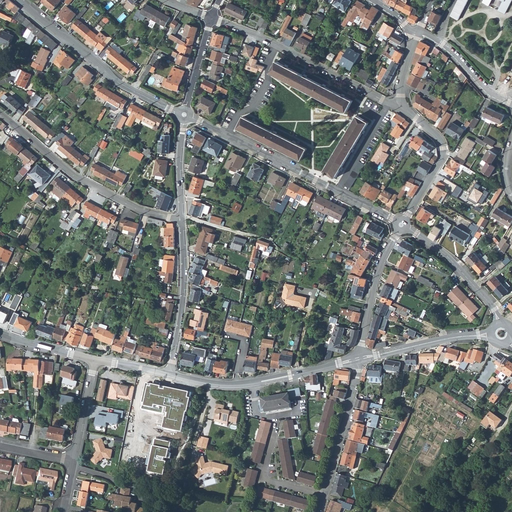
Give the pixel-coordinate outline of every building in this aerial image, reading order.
[(18,8),(9,0),(0,0),(0,1),(2,3),(4,0),(11,5),(10,6),(16,10),(18,8)] [(43,0),(42,2),(53,10),(61,0),(60,0),(43,0)] [(349,0),(336,0),(334,4),(346,11),(352,1),(349,0)] [(366,5),(358,0),(352,9),(351,8),(350,11),(342,24),(345,26),(349,20),(354,23),(355,21),(357,18),(359,15),(364,6),(365,7),(366,5)] [(411,15),(408,20),(414,23),(416,22),(421,14),(417,12),(418,10),(417,9),(414,8),(414,7),(407,3),(408,0),(400,0),(399,0),(396,8),(411,15)] [(468,0),(458,0),(454,9),(450,15),(458,19),(468,0)] [(483,0),(483,1),(489,5),(490,0),(502,0),(503,0),(498,10),(505,13),(511,0),(483,0)] [(230,3),(226,11),(244,20),(248,11),(230,3)] [(134,18),(137,20),(138,18),(139,18),(144,20),(146,16),(151,19),(150,22),(151,22),(157,10),(146,4),(142,11),(138,9),(134,18)] [(59,13),(62,16),(65,19),(64,20),(68,24),(76,14),(65,5),(59,13)] [(85,6),(76,18),(78,19),(87,8),(85,6)] [(365,7),(364,6),(359,15),(357,18),(355,21),(359,23),(360,20),(364,22),(371,10),(365,7)] [(364,22),(361,27),(363,29),(364,26),(369,29),(379,10),(373,6),(371,10),(364,22)] [(308,9),(307,13),(312,15),(323,20),(325,18),(308,9)] [(151,22),(149,25),(153,27),(156,22),(162,25),(165,26),(168,22),(169,18),(170,18),(157,10),(151,22)] [(13,18),(0,11),(0,14),(12,21),(13,18)] [(307,13),(302,11),(299,19),(303,21),(307,13)] [(437,13),(433,11),(430,18),(426,28),(434,32),(435,30),(443,15),(437,13)] [(303,21),(302,24),(306,26),(312,15),(307,13),(303,21)] [(17,19),(22,23),(26,18),(21,14),(17,19)] [(293,17),(289,15),(280,34),(284,36),(284,35),(288,27),(293,17)] [(26,18),(22,23),(23,24),(26,26),(30,21),(26,18)] [(91,30),(78,19),(74,25),(77,27),(75,29),(85,38),(91,30)] [(266,19),(262,27),(266,29),(270,21),(266,19)] [(174,20),(170,25),(175,28),(177,24),(178,22),(174,20)] [(30,21),(26,26),(30,30),(34,25),(30,21)] [(379,31),(375,37),(377,38),(379,36),(379,37),(380,36),(382,32),(389,36),(389,37),(394,28),(385,23),(380,31),(379,31)] [(187,24),(182,40),(186,42),(192,46),(198,28),(187,24)] [(297,32),(288,27),(284,35),(287,37),(285,43),(291,46),(297,32)] [(34,33),(33,33),(36,35),(37,37),(38,36),(42,31),(38,28),(34,33)] [(3,30),(0,35),(0,41),(9,46),(14,36),(10,34),(10,32),(8,31),(7,33),(3,30)] [(98,36),(91,30),(85,38),(102,51),(111,39),(110,37),(107,38),(101,32),(98,36)] [(42,31),(38,36),(42,40),(46,35),(42,31)] [(230,38),(215,33),(212,45),(216,46),(214,50),(230,55),(231,52),(226,51),(230,38)] [(313,38),(304,33),(297,46),(301,49),(302,47),(304,48),(303,50),(301,52),(305,54),(313,38)] [(394,33),(389,42),(392,43),(394,41),(399,43),(405,47),(404,38),(394,33)] [(180,44),(177,52),(178,53),(180,53),(189,57),(192,48),(193,46),(192,46),(186,42),(182,40),(179,38),(174,35),(171,34),(169,38),(180,44)] [(46,35),(42,40),(45,43),(50,38),(46,35)] [(50,38),(45,43),(49,47),(54,41),(50,38)] [(54,41),(49,47),(53,50),(58,44),(54,41)] [(421,41),(417,52),(422,54),(420,58),(419,61),(422,62),(427,65),(431,57),(426,55),(431,46),(421,41)] [(255,48),(247,45),(243,54),(251,57),(252,55),(255,48)] [(107,56),(118,65),(124,57),(111,46),(106,52),(109,54),(107,56)] [(42,47),(35,62),(44,67),(47,61),(46,60),(50,51),(42,47)] [(360,54),(349,47),(347,51),(346,53),(340,64),(351,70),(360,54)] [(64,52),(61,49),(57,55),(56,57),(58,59),(55,63),(59,67),(61,67),(63,64),(68,68),(75,60),(64,51),(64,52)] [(214,50),(211,59),(215,60),(216,61),(215,64),(223,67),(226,58),(229,59),(229,58),(231,59),(230,60),(237,62),(238,58),(230,55),(214,50)] [(384,50),(382,53),(390,58),(394,59),(398,62),(403,54),(397,50),(397,51),(394,56),(390,53),(384,50)] [(341,51),(336,61),(340,64),(346,53),(341,51)] [(336,55),(331,52),(327,58),(332,61),(336,55)] [(160,53),(158,55),(173,62),(174,60),(160,53)] [(180,53),(177,62),(177,63),(186,66),(189,57),(180,53)] [(154,56),(144,73),(147,75),(157,58),(154,56)] [(124,57),(118,65),(128,73),(130,71),(133,73),(137,68),(124,57)] [(258,60),(251,57),(250,62),(248,61),(246,69),(257,73),(259,71),(262,72),(265,67),(262,67),(256,64),(258,60)] [(391,64),(388,70),(394,73),(400,63),(398,62),(394,59),(391,64)] [(419,61),(416,65),(413,72),(424,78),(428,71),(426,70),(427,67),(421,64),(422,62),(419,61)] [(277,62),(272,73),(292,83),(293,83),(294,84),(313,94),(314,95),(315,95),(331,103),(332,104),(333,104),(347,112),(353,101),(350,100),(345,97),(346,96),(343,94),(342,95),(331,90),(326,87),(327,86),(324,84),(323,86),(308,78),(308,76),(305,74),(304,76),(301,74),(288,68),(289,66),(286,64),(285,66),(283,65),(277,62)] [(215,64),(214,64),(210,77),(219,80),(223,67),(215,64)] [(467,77),(457,66),(454,70),(464,82),(467,77)] [(82,67),(76,75),(88,85),(93,80),(91,79),(93,75),(82,67)] [(359,67),(355,74),(367,80),(368,79),(371,74),(359,67)] [(169,79),(166,87),(178,91),(184,71),(177,68),(176,73),(172,71),(169,79)] [(388,70),(384,68),(378,79),(388,84),(394,73),(388,70)] [(21,69),(15,82),(17,83),(23,70),(21,69)] [(23,70),(17,83),(26,87),(31,74),(23,70)] [(412,73),(408,83),(416,88),(420,81),(429,85),(431,83),(426,81),(412,73)] [(68,74),(61,83),(65,87),(72,78),(68,74)] [(219,86),(206,79),(202,87),(212,92),(215,87),(217,88),(217,89),(221,91),(220,92),(226,95),(228,90),(219,86)] [(96,94),(108,101),(112,93),(98,84),(95,90),(98,92),(96,94)] [(112,93),(108,101),(105,105),(115,111),(119,107),(120,105),(123,107),(127,101),(112,93)] [(432,104),(425,100),(420,97),(421,96),(417,93),(413,100),(415,106),(428,114),(433,106),(434,103),(433,102),(432,104)] [(10,97),(5,94),(1,98),(6,102),(5,103),(15,112),(22,104),(11,95),(10,97)] [(32,108),(35,103),(38,98),(41,100),(42,98),(35,94),(28,105),(32,108)] [(84,95),(77,104),(80,106),(87,98),(84,95)] [(428,114),(427,115),(436,121),(440,114),(444,116),(448,109),(450,106),(446,104),(448,102),(438,96),(434,103),(433,106),(428,114)] [(203,97),(198,106),(205,110),(204,111),(211,114),(216,103),(208,99),(209,98),(207,97),(206,98),(203,97)] [(129,110),(132,112),(131,114),(126,124),(131,126),(136,117),(143,120),(147,112),(132,104),(129,110)] [(483,116),(487,117),(492,120),(496,111),(487,107),(483,116)] [(444,116),(438,126),(443,129),(453,112),(448,109),(444,116)] [(496,111),(492,120),(497,122),(501,124),(505,115),(496,111)] [(30,112),(24,119),(37,130),(43,122),(34,115),(30,112)] [(147,112),(143,120),(154,126),(156,124),(159,126),(162,120),(147,112)] [(406,119),(397,113),(397,114),(391,123),(395,125),(396,123),(398,124),(393,133),(392,132),(388,137),(392,140),(395,135),(397,136),(398,135),(398,136),(403,128),(405,130),(410,123),(405,120),(406,119)] [(120,114),(114,124),(118,126),(123,116),(120,114)] [(118,126),(117,127),(121,130),(127,118),(123,116),(118,126)] [(342,144),(325,172),(326,173),(328,174),(329,173),(332,175),(336,177),(337,176),(341,169),(343,170),(344,167),(343,166),(352,151),(353,152),(355,149),(354,148),(356,145),(363,133),(364,134),(366,131),(364,130),(367,126),(369,122),(358,116),(348,133),(348,134),(347,135),(342,144)] [(244,117),(238,128),(247,132),(252,135),(265,142),(271,145),(284,152),(293,156),(301,160),(307,149),(298,144),(296,144),(297,142),(294,140),(293,142),(277,134),(278,132),(275,131),(274,132),(272,132),(270,131),(258,124),(259,123),(256,121),(255,123),(253,122),(251,121),(244,117)] [(474,117),(469,126),(474,128),(479,120),(474,117)] [(143,120),(141,123),(156,131),(159,126),(156,124),(154,126),(143,120)] [(43,122),(37,130),(47,138),(48,136),(51,138),(56,133),(43,122)] [(465,130),(461,127),(453,122),(447,132),(459,139),(465,130)] [(62,132),(57,137),(60,140),(57,143),(60,146),(58,148),(68,157),(74,149),(70,146),(61,138),(65,134),(62,132)] [(5,133),(0,140),(4,142),(8,136),(5,133)] [(199,153),(207,138),(198,133),(194,142),(196,143),(193,150),(199,153)] [(65,134),(61,138),(70,146),(73,142),(65,134)] [(160,141),(159,152),(169,153),(171,135),(169,135),(164,134),(164,135),(163,135),(163,140),(161,140),(161,141),(160,141)] [(418,135),(411,144),(411,145),(411,146),(412,147),(413,146),(419,150),(424,154),(427,150),(422,146),(425,141),(418,135)] [(8,136),(4,142),(5,143),(7,144),(19,155),(25,147),(12,136),(11,138),(8,136)] [(487,136),(484,141),(487,143),(492,146),(495,142),(487,136)] [(484,141),(478,137),(476,141),(485,146),(487,143),(484,141)] [(223,147),(218,144),(219,143),(210,139),(205,149),(218,155),(223,147)] [(90,156),(93,157),(102,141),(100,141),(97,146),(96,145),(94,149),(90,156)] [(425,141),(422,146),(427,150),(431,145),(425,141)] [(390,147),(383,142),(372,160),(379,164),(381,161),(384,163),(389,154),(386,153),(390,147)] [(408,142),(401,154),(404,156),(410,147),(411,146),(411,145),(411,144),(408,142)] [(431,145),(427,150),(430,153),(431,152),(434,154),(435,153),(434,148),(435,148),(434,147),(431,145)] [(25,147),(19,155),(29,163),(30,161),(33,163),(38,158),(25,147)] [(410,147),(404,156),(407,158),(413,149),(410,147)] [(140,152),(133,148),(129,154),(141,161),(145,155),(144,155),(140,152)] [(74,149),(68,157),(78,165),(80,163),(83,165),(89,158),(85,154),(83,157),(74,149)] [(423,155),(422,157),(429,161),(434,154),(431,152),(430,153),(427,150),(424,154),(423,155)] [(489,150),(483,159),(491,164),(497,155),(489,150)] [(226,166),(235,171),(237,167),(238,168),(241,169),(246,159),(233,152),(226,166)] [(434,154),(429,161),(433,164),(438,157),(434,154)] [(29,163),(19,155),(18,157),(27,165),(29,163)] [(457,155),(454,159),(461,164),(463,165),(466,160),(457,155)] [(194,157),(190,169),(201,173),(205,160),(194,157)] [(454,159),(453,159),(451,161),(451,162),(445,171),(454,176),(457,171),(461,164),(454,159)] [(483,159),(481,163),(485,166),(484,167),(482,171),(490,176),(496,167),(491,164),(483,159)] [(154,175),(156,175),(163,176),(165,176),(167,161),(157,160),(154,175)] [(96,161),(95,164),(110,171),(111,169),(96,161)] [(345,184),(351,188),(364,165),(365,165),(359,161),(345,184)] [(424,161),(418,170),(426,175),(432,166),(424,161)] [(255,163),(249,176),(259,181),(265,169),(260,167),(261,166),(255,163)] [(110,171),(95,164),(92,170),(95,171),(94,174),(106,180),(110,171)] [(49,177),(44,173),(46,171),(38,165),(31,174),(43,184),(49,177)] [(465,166),(463,169),(472,175),(474,174),(476,172),(465,166)] [(15,178),(19,182),(29,170),(25,167),(15,178)] [(110,171),(106,180),(117,185),(118,183),(122,185),(125,179),(116,175),(110,171)] [(232,182),(237,185),(242,175),(237,172),(232,182)] [(273,172),(268,180),(282,187),(286,178),(273,172)] [(205,179),(195,176),(190,192),(200,195),(203,186),(205,179)] [(65,195),(71,188),(58,177),(52,185),(55,187),(52,190),(62,198),(65,195)] [(398,196),(397,197),(401,199),(406,190),(409,191),(408,194),(413,196),(420,186),(414,183),(409,181),(407,180),(398,196)] [(439,181),(436,185),(445,190),(447,188),(444,187),(445,185),(439,181)] [(378,189),(373,186),(367,182),(361,191),(375,200),(381,190),(378,189)] [(279,202),(275,209),(282,213),(289,199),(291,195),(296,184),(293,183),(282,204),(279,202)] [(481,185),(477,183),(469,197),(478,202),(479,201),(483,203),(489,192),(485,189),(484,192),(479,189),(481,185)] [(296,184),(291,195),(296,198),(301,187),(296,184)] [(150,185),(149,187),(158,192),(157,194),(161,196),(157,206),(167,210),(172,197),(159,190),(150,185)] [(436,186),(430,196),(439,201),(443,194),(446,196),(448,192),(447,191),(446,192),(436,186)] [(313,193),(301,187),(296,198),(301,201),(300,203),(305,205),(306,205),(308,202),(309,202),(313,193)] [(500,187),(493,199),(496,201),(503,189),(500,187)] [(77,201),(79,204),(84,199),(71,188),(65,195),(62,198),(72,207),(77,201)] [(384,190),(379,198),(383,199),(382,200),(385,202),(386,202),(386,201),(388,202),(387,203),(387,204),(391,207),(396,200),(397,197),(398,196),(396,194),(393,195),(384,190)] [(36,192),(31,198),(35,201),(40,195),(36,192)] [(40,195),(35,201),(37,202),(43,206),(44,204),(40,200),(42,197),(40,195)] [(313,207),(320,210),(326,214),(327,213),(332,202),(320,195),(313,207)] [(201,199),(195,198),(193,204),(190,214),(198,217),(199,215),(202,216),(205,209),(206,205),(200,203),(201,199)] [(274,200),(271,207),(275,209),(279,202),(274,200)] [(98,217),(102,209),(87,201),(84,207),(88,209),(84,216),(89,219),(92,214),(98,217)] [(232,209),(239,212),(242,205),(235,202),(232,209)] [(340,219),(346,208),(332,202),(327,213),(336,217),(340,219)] [(56,205),(54,203),(49,209),(48,208),(47,209),(51,212),(56,205)] [(506,213),(498,207),(493,215),(498,218),(496,222),(499,224),(500,223),(501,221),(506,213)] [(427,222),(430,216),(432,213),(423,208),(418,217),(427,222)] [(102,209),(98,217),(109,223),(111,221),(114,222),(117,216),(102,209)] [(70,218),(67,222),(69,224),(72,220),(77,212),(74,210),(69,217),(70,218)] [(77,212),(72,220),(75,221),(76,222),(81,214),(77,212)] [(501,221),(500,223),(508,229),(511,222),(511,216),(506,213),(501,221)] [(359,215),(354,224),(359,226),(364,218),(359,215)] [(213,216),(211,222),(221,225),(222,221),(223,219),(213,216)] [(148,217),(148,219),(157,222),(156,225),(161,226),(162,220),(148,217)] [(125,226),(124,229),(137,232),(139,223),(123,219),(121,225),(125,226)] [(480,226),(480,228),(482,229),(483,230),(489,221),(485,219),(484,221),(480,226)] [(445,236),(453,224),(447,221),(440,233),(445,236)] [(254,222),(250,229),(256,232),(259,225),(254,222)] [(372,222),(367,232),(382,239),(384,233),(382,232),(384,228),(372,222)] [(174,223),(167,223),(167,228),(165,228),(165,236),(162,236),(162,244),(165,244),(165,246),(175,246),(174,227),(174,223)] [(472,234),(472,236),(474,237),(478,231),(480,228),(480,226),(478,225),(474,223),(470,229),(474,231),(472,234)] [(354,224),(350,232),(355,234),(359,226),(354,224)] [(203,226),(200,239),(210,242),(214,243),(216,234),(212,233),(213,229),(203,226)] [(442,229),(436,226),(429,236),(435,241),(442,229)] [(470,235),(455,226),(451,234),(450,236),(450,237),(450,238),(451,239),(451,240),(452,240),(453,240),(454,240),(454,239),(455,238),(464,244),(470,235)] [(503,237),(498,245),(502,249),(506,242),(507,240),(503,237)] [(210,242),(200,239),(196,250),(206,253),(209,245),(210,242)] [(226,243),(225,246),(239,251),(241,244),(242,244),(243,241),(237,239),(236,242),(231,244),(228,243),(228,244),(226,243)] [(257,247),(257,248),(258,248),(262,250),(266,251),(271,253),(272,253),(274,247),(269,245),(270,243),(259,240),(257,247)] [(414,245),(404,240),(399,250),(409,255),(412,249),(413,247),(414,245)] [(356,247),(355,248),(357,249),(357,250),(356,251),(361,254),(362,254),(364,256),(364,257),(370,260),(374,254),(375,254),(378,250),(369,244),(366,251),(356,246),(356,247)] [(0,266),(3,260),(8,262),(13,252),(0,246),(0,266)] [(351,246),(347,253),(351,255),(352,254),(356,256),(355,257),(358,259),(358,260),(367,266),(370,260),(364,257),(364,256),(362,254),(361,254),(356,251),(357,250),(357,249),(355,248),(355,249),(351,246)] [(257,250),(254,249),(250,267),(255,268),(256,263),(257,264),(259,259),(256,258),(257,250)] [(467,258),(474,266),(481,259),(474,252),(467,258)] [(163,267),(163,271),(174,273),(175,260),(174,260),(175,256),(166,254),(165,255),(164,260),(163,267)] [(208,254),(206,258),(223,264),(225,265),(226,261),(208,254)] [(415,259),(405,255),(399,268),(409,272),(411,268),(415,259)] [(481,259),(474,266),(480,273),(487,267),(486,264),(491,260),(486,255),(481,259)] [(129,258),(121,256),(116,274),(127,277),(130,269),(126,268),(129,258)] [(503,261),(497,266),(500,270),(511,259),(508,256),(503,261)] [(196,257),(191,271),(194,272),(201,274),(203,269),(206,261),(196,257)] [(349,258),(346,268),(349,269),(352,271),(356,273),(356,272),(362,275),(365,270),(355,265),(357,262),(353,260),(349,258)] [(491,267),(493,270),(497,266),(503,261),(500,258),(491,267)] [(3,260),(0,266),(0,270),(1,271),(1,273),(3,274),(8,262),(3,260)] [(357,262),(355,265),(365,270),(367,266),(358,260),(357,262)] [(225,265),(223,264),(222,268),(236,273),(237,270),(225,265)] [(158,272),(157,275),(166,276),(166,282),(172,283),(174,273),(163,271),(158,270),(158,272)] [(393,270),(386,284),(400,290),(403,282),(400,281),(402,278),(407,281),(408,277),(393,270)] [(201,274),(194,272),(190,281),(201,285),(202,285),(200,284),(203,278),(206,280),(209,281),(209,282),(217,286),(219,282),(206,276),(201,274)] [(350,275),(348,278),(355,280),(354,283),(365,286),(367,279),(350,275)] [(420,276),(418,281),(432,287),(434,283),(429,281),(429,280),(420,276)] [(489,282),(495,290),(502,283),(496,276),(489,282)] [(365,286),(354,283),(352,293),(350,293),(349,296),(362,300),(365,286)] [(502,283),(495,290),(502,297),(509,291),(502,283)] [(202,288),(193,284),(190,300),(199,301),(202,291),(201,291),(202,288)] [(300,307),(302,297),(295,295),(294,293),(296,286),(285,284),(282,297),(287,304),(300,307)] [(384,296),(382,301),(407,312),(408,309),(392,302),(393,300),(392,300),(388,298),(390,293),(391,291),(395,292),(399,294),(400,294),(400,293),(402,294),(403,291),(400,290),(386,284),(381,295),(384,296)] [(448,295),(459,307),(468,298),(457,286),(448,295)] [(16,294),(10,307),(16,310),(23,297),(16,294)] [(468,298),(459,307),(469,317),(468,319),(471,322),(476,318),(473,314),(479,309),(468,298)] [(160,309),(160,310),(164,311),(172,313),(175,300),(168,299),(167,302),(164,301),(162,309),(160,309)] [(382,301),(381,300),(377,312),(386,316),(385,318),(388,319),(393,321),(394,318),(390,316),(386,315),(389,309),(393,310),(407,317),(409,313),(407,312),(382,301)] [(191,325),(195,326),(205,328),(207,317),(208,317),(209,313),(203,311),(203,310),(195,308),(194,313),(196,313),(195,320),(192,319),(191,325)] [(342,308),(340,313),(351,316),(350,319),(359,322),(361,313),(359,313),(348,309),(343,308),(342,308)] [(0,310),(0,320),(4,323),(8,314),(0,310)] [(148,317),(146,323),(149,324),(160,327),(164,328),(165,323),(164,323),(165,321),(170,322),(172,313),(164,311),(163,315),(164,315),(163,320),(160,319),(159,321),(148,317)] [(16,312),(11,323),(28,331),(32,322),(19,316),(20,314),(16,312)] [(56,329),(53,337),(63,340),(63,339),(66,340),(69,331),(66,330),(68,326),(67,326),(62,324),(66,313),(63,312),(56,329)] [(39,324),(36,333),(52,339),(53,339),(53,337),(56,329),(56,328),(48,325),(48,327),(43,325),(45,320),(44,319),(46,314),(42,313),(38,323),(39,324)] [(376,315),(372,327),(379,329),(383,317),(376,315)] [(383,317),(379,329),(385,331),(388,319),(385,318),(383,317)] [(241,322),(228,318),(225,329),(238,333),(241,322)] [(253,325),(241,322),(238,333),(251,336),(253,325)] [(69,331),(66,340),(69,341),(69,342),(78,345),(84,326),(76,323),(74,328),(71,327),(69,331)] [(356,343),(358,338),(359,330),(336,325),(328,351),(326,360),(331,359),(333,350),(345,353),(347,345),(354,347),(356,343)] [(97,330),(95,337),(100,339),(102,340),(102,341),(112,345),(116,333),(106,329),(98,327),(97,330)] [(160,327),(158,334),(167,337),(169,330),(164,328),(160,327)] [(372,327),(369,336),(376,338),(377,337),(378,332),(381,333),(385,334),(386,331),(385,331),(379,329),(372,327)] [(201,336),(202,334),(202,332),(188,328),(186,337),(195,339),(196,336),(199,337),(200,336),(201,336)] [(405,333),(404,337),(407,338),(409,339),(410,335),(415,337),(417,332),(410,328),(408,334),(405,333)] [(97,330),(94,329),(92,335),(85,333),(81,343),(91,346),(94,336),(95,337),(97,330)] [(113,348),(122,352),(123,350),(128,336),(129,335),(129,332),(126,331),(124,336),(122,336),(121,340),(116,338),(113,348)] [(128,336),(123,350),(133,353),(136,344),(132,343),(129,341),(130,340),(131,337),(128,336)] [(369,336),(367,343),(373,349),(376,338),(369,336)] [(260,357),(258,368),(269,369),(270,363),(263,362),(263,359),(265,359),(267,351),(267,347),(273,348),(275,340),(263,338),(260,354),(260,357)] [(140,355),(151,358),(155,343),(153,342),(151,347),(143,345),(142,346),(139,345),(137,354),(140,355)] [(155,343),(151,358),(161,361),(165,348),(157,345),(158,342),(156,342),(155,343)] [(437,354),(420,354),(420,359),(420,363),(432,363),(430,368),(432,369),(430,372),(432,372),(437,362),(439,358),(442,352),(444,347),(441,346),(440,346),(437,354)] [(194,347),(193,354),(197,355),(197,356),(205,357),(206,350),(194,347)] [(447,354),(446,358),(450,359),(457,361),(462,363),(465,357),(466,357),(467,354),(461,352),(460,351),(449,348),(447,354)] [(273,352),(270,373),(274,372),(274,368),(280,368),(280,364),(291,366),(293,352),(282,350),(282,353),(273,352)] [(460,366),(459,367),(464,370),(467,365),(465,363),(465,362),(468,358),(471,359),(470,362),(473,364),(474,360),(481,362),(484,353),(474,350),(473,351),(469,350),(467,354),(466,357),(465,357),(462,363),(460,366)] [(442,352),(439,358),(442,360),(443,360),(444,358),(446,359),(446,358),(447,354),(442,352)] [(185,353),(182,364),(194,366),(197,356),(197,355),(193,354),(185,353)] [(497,369),(495,372),(499,375),(505,366),(505,365),(508,361),(505,358),(504,359),(496,353),(493,358),(496,360),(495,363),(497,364),(499,366),(497,369)] [(210,355),(206,368),(215,371),(217,361),(218,357),(210,355)] [(258,357),(247,355),(246,362),(244,370),(256,372),(258,357)] [(406,365),(404,374),(407,374),(408,371),(409,371),(409,367),(410,365),(416,365),(418,365),(420,365),(420,363),(420,359),(420,356),(407,356),(407,364),(406,365)] [(13,360),(13,370),(23,371),(24,360),(13,359),(13,360)] [(24,360),(23,371),(29,371),(31,371),(35,372),(35,383),(35,388),(39,388),(39,387),(40,372),(40,361),(24,360)] [(217,361),(215,371),(227,373),(229,362),(222,360),(222,362),(217,361)] [(386,360),(384,370),(399,372),(401,362),(386,360)] [(499,375),(498,376),(500,378),(502,376),(504,373),(507,375),(510,377),(511,373),(511,363),(509,361),(505,366),(499,375)] [(40,372),(39,387),(42,387),(43,377),(42,377),(42,375),(44,375),(44,377),(49,377),(49,375),(52,375),(52,372),(53,372),(53,363),(41,362),(41,372),(40,372)] [(369,365),(369,377),(371,377),(370,382),(380,383),(380,379),(383,379),(384,375),(382,375),(382,366),(369,365)] [(75,369),(65,366),(62,377),(64,377),(62,383),(76,387),(77,382),(74,381),(76,373),(74,372),(74,371),(75,369)] [(335,379),(334,385),(338,386),(339,386),(339,384),(340,380),(350,381),(351,373),(350,372),(349,370),(347,369),(345,368),(342,369),(339,370),(337,372),(336,379),(335,379)] [(312,378),(306,378),(306,379),(306,382),(306,391),(312,390),(312,391),(322,391),(321,383),(319,383),(319,376),(312,376),(312,378)] [(2,379),(0,378),(0,390),(9,389),(7,377),(2,377),(2,379)] [(103,401),(107,381),(102,380),(98,400),(103,401)] [(171,387),(145,383),(141,402),(143,402),(141,409),(161,413),(162,407),(166,408),(165,414),(164,420),(162,426),(162,430),(177,433),(177,431),(181,432),(183,421),(186,422),(187,417),(184,417),(185,412),(186,413),(187,408),(190,409),(192,397),(190,396),(191,391),(171,387)] [(111,396),(114,384),(112,384),(109,399),(118,400),(118,398),(111,396)] [(121,385),(114,384),(111,396),(118,398),(119,395),(132,397),(134,387),(125,385),(125,386),(121,385)] [(489,400),(494,403),(506,388),(502,384),(493,395),(489,400)] [(478,385),(472,393),(479,398),(485,389),(478,385)] [(338,386),(335,397),(337,398),(344,400),(345,397),(346,397),(348,389),(339,386),(338,386)] [(290,393),(262,398),(265,410),(266,413),(292,408),(292,405),(293,404),(292,397),(302,395),(300,388),(295,389),(289,390),(290,393)] [(76,398),(64,396),(61,414),(72,417),(76,398)] [(364,401),(357,399),(355,407),(362,409),(367,411),(368,406),(363,405),(364,401)] [(320,433),(314,454),(322,456),(324,448),(325,448),(326,446),(326,445),(325,444),(330,426),(331,426),(331,425),(332,423),(331,423),(333,414),(335,414),(335,411),(334,410),(336,402),(330,400),(329,400),(320,433)] [(463,403),(461,406),(471,412),(473,409),(463,403)] [(217,414),(216,419),(222,420),(221,421),(228,423),(229,421),(237,423),(240,412),(231,410),(231,412),(229,412),(229,410),(224,409),(225,406),(217,404),(215,413),(217,414)] [(115,414),(110,413),(108,424),(113,425),(113,424),(118,424),(119,417),(123,418),(124,411),(116,409),(115,414)] [(366,412),(356,410),(354,419),(364,422),(365,417),(366,412)] [(110,413),(101,411),(100,416),(99,415),(96,426),(102,427),(102,426),(107,427),(108,424),(110,413)] [(491,412),(482,423),(488,427),(490,424),(494,426),(496,428),(502,420),(491,412)] [(18,423),(13,422),(2,420),(0,427),(0,430),(20,435),(21,424),(18,423)] [(293,420),(284,421),(285,426),(284,426),(284,429),(285,429),(286,429),(286,431),(287,435),(287,439),(288,439),(297,437),(296,435),(295,434),(293,420)] [(258,441),(252,462),(256,463),(260,464),(262,456),(264,456),(264,454),(264,453),(264,452),(264,451),(265,447),(266,444),(267,440),(268,436),(268,435),(269,434),(270,432),(269,431),(271,423),(267,422),(263,421),(258,441)] [(21,431),(20,435),(28,436),(31,424),(29,424),(26,423),(23,423),(22,424),(22,427),(21,431)] [(41,426),(39,439),(47,440),(47,439),(48,437),(49,432),(49,428),(41,426)] [(354,426),(353,430),(352,430),(351,433),(352,434),(350,439),(368,443),(370,437),(363,436),(365,429),(354,426)] [(48,437),(47,439),(63,442),(65,430),(58,428),(50,427),(49,428),(49,432),(48,437)] [(391,449),(391,451),(393,451),(400,437),(396,435),(396,437),(394,437),(389,448),(391,449)] [(208,438),(201,436),(198,447),(206,449),(208,438)] [(168,447),(169,441),(164,440),(164,439),(156,437),(155,438),(155,439),(154,439),(151,438),(150,445),(148,454),(151,454),(151,455),(150,458),(148,458),(146,465),(145,473),(150,474),(150,475),(149,476),(157,477),(158,475),(163,476),(164,467),(168,468),(170,458),(170,456),(171,451),(168,451),(168,447)] [(103,439),(94,442),(97,452),(95,455),(95,456),(92,461),(97,465),(101,460),(101,461),(104,457),(111,459),(113,450),(106,449),(103,439)] [(288,439),(287,439),(279,440),(281,449),(280,450),(280,451),(280,453),(282,453),(282,458),(283,462),(284,463),(283,464),(282,465),(283,467),(284,467),(286,477),(291,479),(295,480),(291,456),(288,439)] [(348,440),(345,453),(357,456),(358,452),(363,453),(366,444),(348,440)] [(357,456),(345,453),(342,464),(351,467),(350,469),(351,469),(354,469),(357,456)] [(204,457),(196,459),(198,466),(197,467),(191,472),(195,477),(196,476),(198,477),(199,477),(201,475),(202,476),(212,473),(226,476),(229,467),(212,462),(205,464),(204,457)] [(0,469),(7,471),(9,462),(0,459),(0,469)] [(15,476),(14,483),(22,485),(23,481),(31,482),(34,471),(21,468),(22,464),(18,463),(18,465),(14,464),(12,475),(15,476)] [(38,468),(35,484),(44,485),(45,481),(48,482),(47,490),(51,491),(55,473),(47,472),(47,470),(38,468)] [(245,486),(253,489),(255,483),(256,484),(257,482),(256,480),(256,479),(258,475),(258,471),(254,470),(249,468),(249,471),(249,473),(245,486)] [(301,471),(298,480),(301,481),(305,482),(307,483),(307,484),(308,485),(310,485),(311,484),(315,485),(317,477),(316,477),(304,474),(303,472),(301,471)] [(337,474),(332,491),(338,493),(337,496),(341,497),(342,494),(344,488),(347,489),(349,483),(345,482),(347,476),(337,474)] [(80,499),(79,506),(86,507),(89,493),(90,490),(104,493),(105,485),(91,483),(84,481),(82,491),(79,491),(78,498),(80,499)] [(113,494),(110,500),(117,501),(116,506),(123,508),(130,510),(129,511),(145,511),(146,510),(137,508),(138,505),(135,504),(133,504),(134,501),(132,501),(132,499),(129,498),(131,490),(122,488),(121,496),(115,495),(113,494)] [(259,488),(257,496),(271,499),(272,501),(274,502),(277,502),(279,501),(292,505),(291,506),(294,507),(296,506),(308,510),(311,502),(306,500),(307,500),(304,499),(303,499),(301,499),(297,498),(294,497),(290,496),(290,495),(287,494),(286,495),(284,494),(280,493),(273,491),(268,490),(268,489),(267,489),(265,488),(265,489),(259,488)] [(353,505),(339,500),(338,502),(332,500),(327,511),(340,511),(342,508),(350,511),(351,510),(353,505)]
